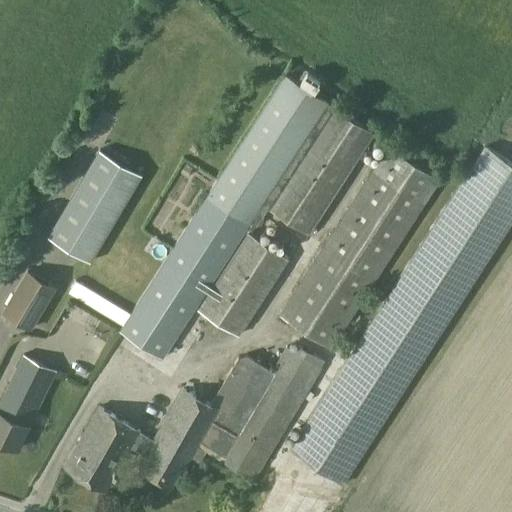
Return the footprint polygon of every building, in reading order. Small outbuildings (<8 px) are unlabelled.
[(209,167),(125,338),(133,342),(141,326),(156,334),(224,196),(240,205),(253,180),(267,187),(308,104),(279,90),(235,180),(209,167)] [(332,355),(429,180),(376,150),(357,140),(361,133),(338,121),(330,135),(312,124),(262,214),(308,239),(351,162),(359,167),(275,318),(266,313),(247,348),(271,361),(287,331),(332,355)] [(140,174),(99,149),(48,235),(90,259),(140,174)] [(168,241),(205,182),(190,173),(153,232),(168,241)] [(232,341),(284,264),(242,236),(190,313),(232,341)] [(404,252),(341,371),(356,379),(332,425),(308,412),(283,459),(345,492),(458,281),(404,252)] [(56,288),(29,272),(3,313),(30,329),(56,288)] [(76,280),(69,291),(88,302),(94,291),(76,280)] [(289,398),(293,393),(299,396),(319,364),(299,352),(275,390),(289,398)] [(0,440),(17,449),(56,370),(22,353),(0,398),(0,440)] [(71,453),(63,467),(75,474),(104,490),(107,492),(132,448),(141,453),(145,456),(138,468),(148,474),(156,479),(173,488),(174,486),(221,410),(182,388),(153,439),(141,432),(142,430),(99,406),(98,406),(88,426),(86,428),(86,427),(74,449),(71,453)]
